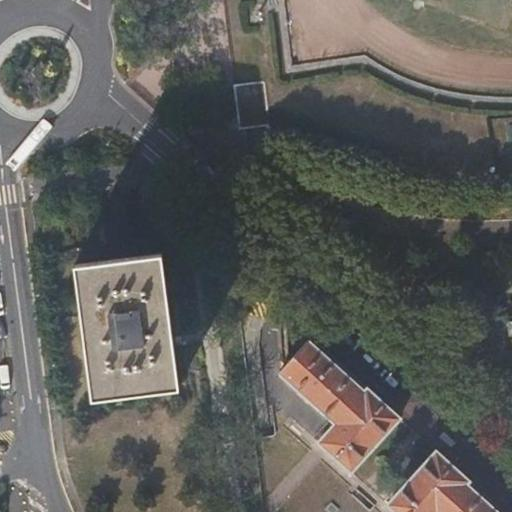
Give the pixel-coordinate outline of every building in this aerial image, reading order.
[(233,85),(238,129),(280,123),(279,109),(267,110),(264,82),(233,85)] [(94,395),(181,385),(164,252),(78,262),(94,395)] [(401,418),(313,338),(282,372),(337,423),(320,440),(352,470),(401,418)] [(444,433),(439,438),(450,448),(455,443),(444,433)] [(506,511),(438,451),(390,504),(398,511),(506,511)]
